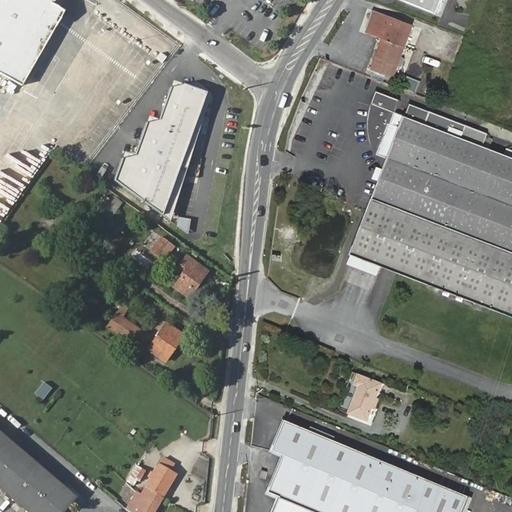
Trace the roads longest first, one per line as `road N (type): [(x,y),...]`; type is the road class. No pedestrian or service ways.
road 1 (secondary): [(223,511),(260,162),(278,90)]
road 2 (unknown): [(246,292),(511,395)]
road 3 (residential): [(154,0),(278,90)]
